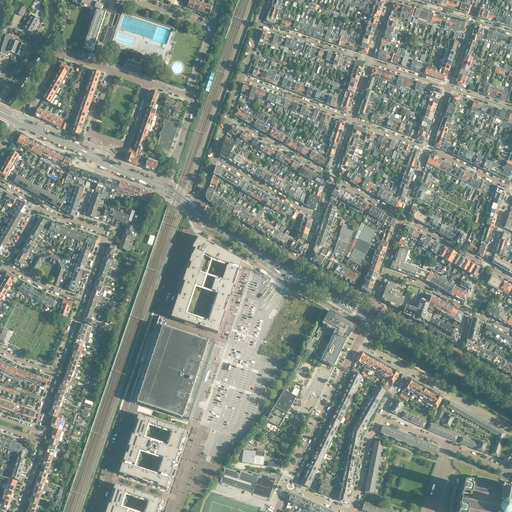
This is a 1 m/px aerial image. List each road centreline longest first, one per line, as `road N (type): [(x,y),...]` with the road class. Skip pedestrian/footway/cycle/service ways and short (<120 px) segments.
road 1 (tertiary): [(367,317),(198,214)]
road 2 (residential): [(289,486),(358,340)]
road 3 (residential): [(505,468),(378,416)]
road 4 (residential): [(213,159),(318,217)]
road 5 (residential): [(331,177),(226,119)]
